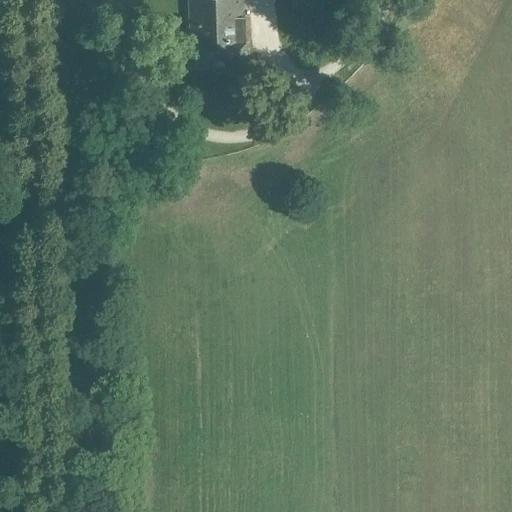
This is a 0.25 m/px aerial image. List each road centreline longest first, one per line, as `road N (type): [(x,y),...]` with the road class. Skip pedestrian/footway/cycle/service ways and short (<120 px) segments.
road 1 (track): [(53,511),(25,0)]
road 2 (track): [(108,0),(164,101),(209,134),(253,132),(309,96),(374,26),(385,0)]
